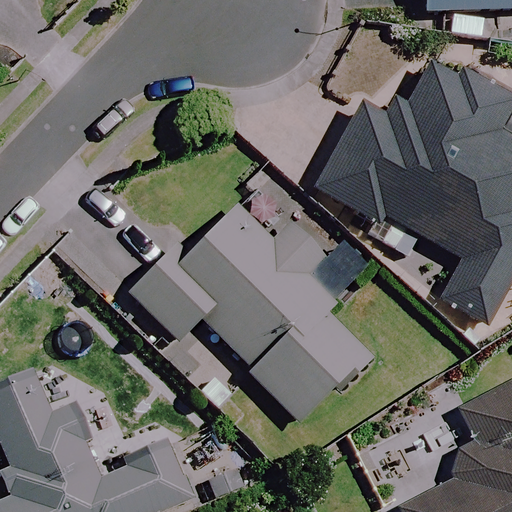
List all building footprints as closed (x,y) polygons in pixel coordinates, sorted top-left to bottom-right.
[(511,0),(434,0),(435,11),(511,8),(511,0)] [(486,327),(506,288),(511,276),(511,148),(492,138),(509,106),(454,78),(448,90),(416,74),(397,111),(382,104),(371,126),(342,112),(305,186),(456,262),(436,302),(486,327)] [(329,313),(299,277),(316,263),(275,214),(251,235),(232,213),(167,269),(158,259),(120,291),(167,347),(195,324),(284,430),(361,364),(322,318),(329,313)] [(0,511),(167,511),(182,507),(158,445),(118,461),(122,471),(89,484),(62,413),(43,420),(27,378),(0,387),(0,511)] [(511,511),(511,380),(459,408),(475,440),(458,448),(450,471),(454,478),(398,507),(400,511),(511,511)]
